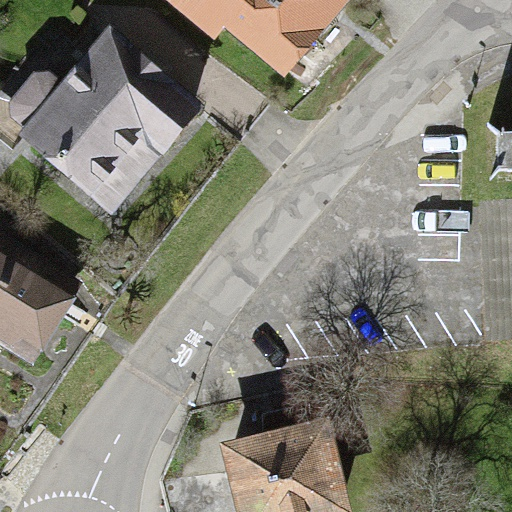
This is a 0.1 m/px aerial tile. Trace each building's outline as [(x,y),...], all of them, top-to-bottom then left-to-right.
[(167,0),(272,76),(326,0),(167,0)] [(0,90),(0,119),(106,206),(189,105),(94,27),(53,76),(29,56),(0,90)] [(511,126),(488,126),(488,177),(511,176),(511,126)] [(0,248),(0,338),(27,355),(67,289),(0,248)] [(341,511),(324,419),(224,438),(237,511),(341,511)]
